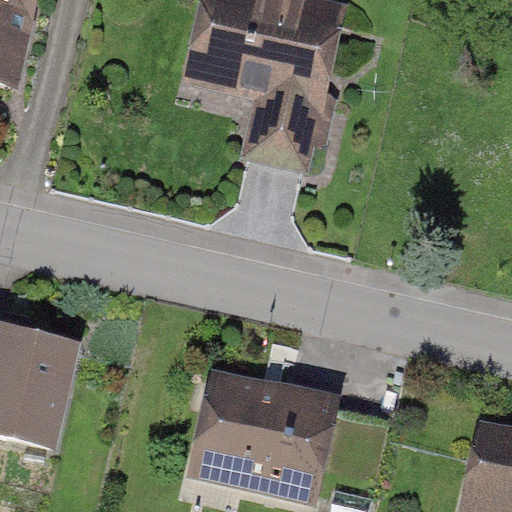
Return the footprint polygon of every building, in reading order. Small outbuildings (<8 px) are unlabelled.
[(47,0),(0,0),(0,85),(28,91),(47,0)] [(289,0),(200,0),(184,90),(351,122),(371,15),(289,0)] [(86,359),(0,338),(0,473),(56,486),(86,359)] [(352,511),(375,409),(213,374),(190,479),(343,511),(352,511)] [(511,511),(511,444),(469,434),(449,511),(511,511)]
